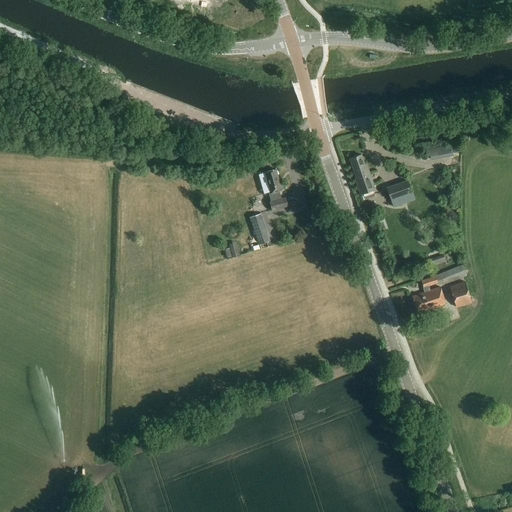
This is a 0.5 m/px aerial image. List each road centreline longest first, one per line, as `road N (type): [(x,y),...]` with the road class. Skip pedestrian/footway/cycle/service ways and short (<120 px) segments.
road 1 (tertiary): [(452,511),(316,129)]
road 2 (track): [(61,511),(142,438),(404,344)]
road 3 (unclassified): [(0,29),(241,136),(316,129)]
road 4 (tertiary): [(292,41),(207,49),(72,0)]
road 5 (tertiary): [(511,35),(425,48),(343,37),(292,41)]
road 6 (unclassified): [(511,96),(316,129)]
